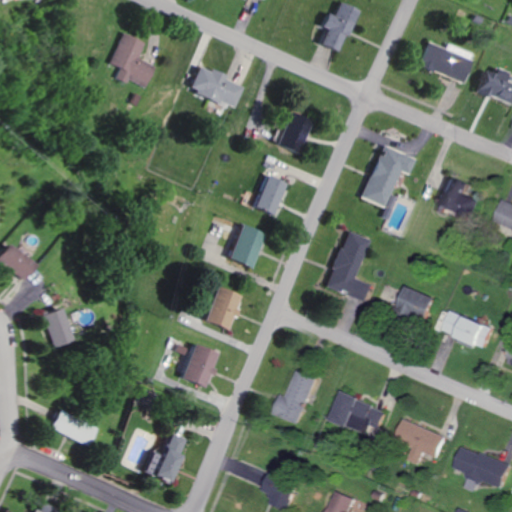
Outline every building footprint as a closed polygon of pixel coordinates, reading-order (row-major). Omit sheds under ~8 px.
[(319,44),(337,50),(342,34),(347,36),(357,9),(336,1),(331,16),(323,13),(319,26),(325,28),(319,44)] [(151,66),(132,58),(139,42),(114,32),(101,63),(112,68),(108,78),(120,83),(122,78),(142,86),(151,66)] [(469,53),(444,43),(441,48),(423,41),(414,64),(458,82),(469,53)] [(184,90),(218,102),(219,101),(235,107),(243,85),(193,66),(184,90)] [(511,85),(499,80),(502,72),(491,67),(489,73),(480,69),(471,90),(506,105),(511,90),(511,85)] [(298,154),(311,121),(287,111),(274,145),(298,154)] [(361,198),(385,207),(399,171),(408,174),(414,157),(381,145),(361,198)] [(273,215),(285,183),(264,175),(252,206),(273,215)] [(477,200),(460,193),(463,184),(448,177),(437,204),(469,217),(477,200)] [(511,205),(499,201),(491,221),(511,229),(511,205)] [(262,232),(236,225),(226,260),(251,268),(262,232)] [(363,301),(369,285),(354,279),(369,238),(346,230),(325,287),(363,301)] [(0,268),(13,280),(26,265),(1,243),(0,243),(0,268)] [(394,309),(422,322),(433,298),(405,285),(394,309)] [(200,322),(226,330),(238,294),(211,286),(200,322)] [(64,339),(50,307),(32,315),(46,347),(64,339)] [(441,332),(474,346),(475,344),(483,347),(491,327),(450,310),(441,332)] [(204,387),(214,352),(187,344),(177,379),(204,387)] [(269,414),(295,423),(312,377),(293,370),(283,396),(276,394),(269,414)] [(327,420),(365,434),(368,424),(378,428),(384,410),(337,393),(327,420)] [(42,432),(81,442),(86,423),(46,413),(42,432)] [(408,460),(419,464),(423,452),(438,457),(445,434),(401,421),(395,440),(413,445),(408,460)] [(178,438),(159,432),(145,476),(164,482),(178,438)] [(510,464),(461,447),(454,468),(469,473),(463,488),(475,492),(479,480),(502,488),(510,464)] [(262,491),(273,494),(270,505),(285,508),(292,482),(266,475),(262,491)] [(347,511),(353,498),(334,490),(326,511),(347,511)] [(29,511),(40,511),(43,507),(35,503),(29,511)]
